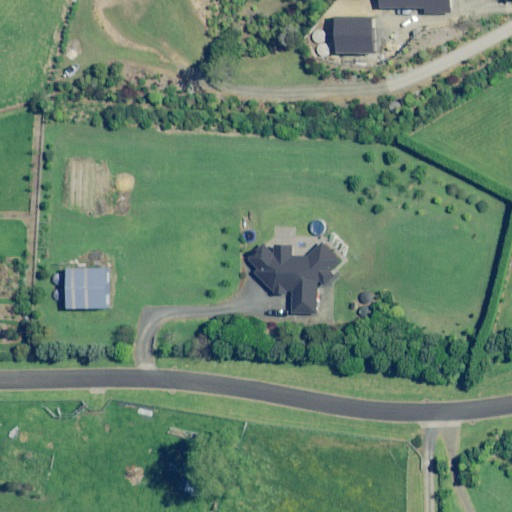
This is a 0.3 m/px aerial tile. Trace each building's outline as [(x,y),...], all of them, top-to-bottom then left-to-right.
[(113,31),(115,22),(106,20),(108,11),(78,3),(74,21),(113,31)] [(320,221),(304,221),(304,237),(320,237),(320,221)] [(257,231),(242,231),(242,244),(257,244),(257,231)] [(344,264),(323,243),(309,257),(299,256),(299,252),(298,252),(298,250),(293,249),(293,245),(276,245),(276,252),(272,252),(263,244),(249,258),(259,268),(256,272),(262,279),(278,296),(289,297),(289,292),(293,293),(292,313),(320,314),(321,281),(328,287),(338,278),(335,273),(344,264)] [(108,309),(108,269),(67,269),(67,309),(108,309)] [(65,287),(65,273),(51,273),(51,288),(65,287)] [(65,302),(65,289),(51,289),(51,303),(65,302)] [(372,306),(359,306),(358,320),(372,321),(372,306)]
